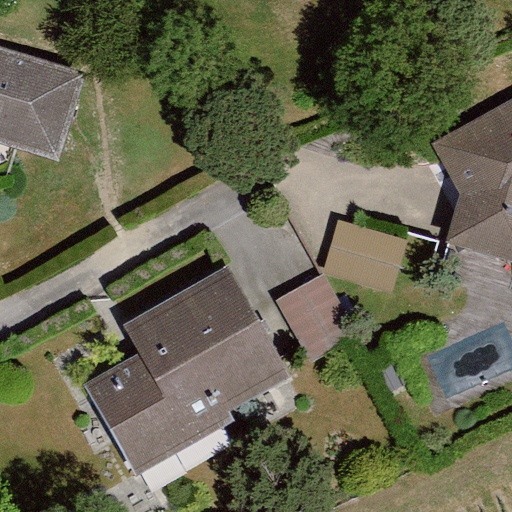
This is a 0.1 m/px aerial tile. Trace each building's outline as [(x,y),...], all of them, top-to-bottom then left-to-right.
[(0,59),(0,153),(57,172),(85,87),(0,59)] [(449,256),(511,273),(511,109),(433,151),(463,206),(449,256)] [(389,297),(403,246),(340,228),(325,279),(389,297)] [(289,386),(230,282),(125,340),(139,364),(81,396),(132,488),(232,432),(226,421),(289,386)] [(330,319),(340,314),(323,283),(275,309),(310,373),(348,353),(330,319)]
